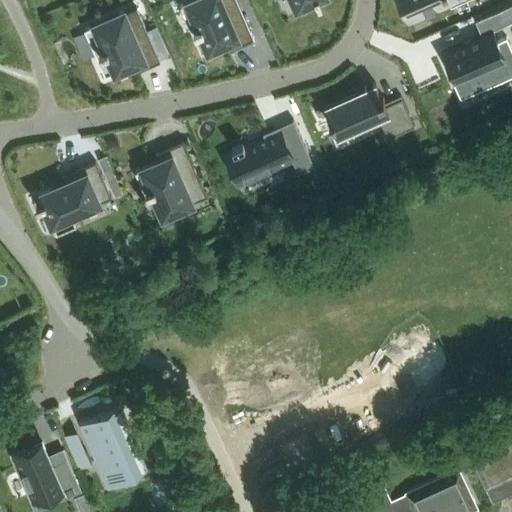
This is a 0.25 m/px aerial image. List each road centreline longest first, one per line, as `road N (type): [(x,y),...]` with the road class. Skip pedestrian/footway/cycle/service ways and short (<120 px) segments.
road 1 (residential): [(369,0),(358,39),(328,69),(0,141)]
road 2 (residential): [(86,337),(180,376),(248,511)]
road 3 (residential): [(0,217),(86,337)]
